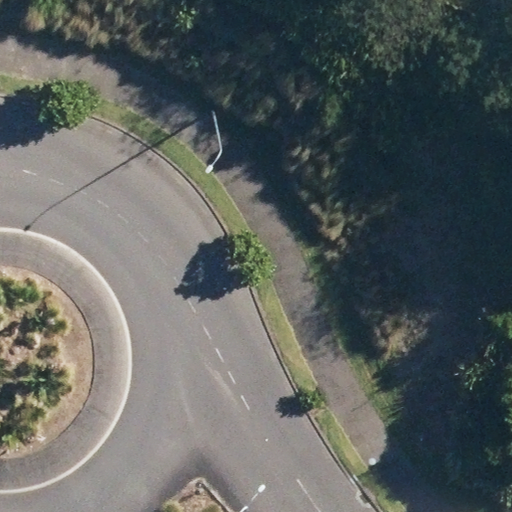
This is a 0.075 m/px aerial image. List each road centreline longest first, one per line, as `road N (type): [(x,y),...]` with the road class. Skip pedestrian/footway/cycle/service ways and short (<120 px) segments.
road 1 (secondary): [(16,167),(72,177),(134,217),(169,258),(195,315)]
road 2 (secondary): [(195,315),(322,511)]
road 3 (secondary): [(195,315),(200,397),(186,448),(161,490),(136,511)]
